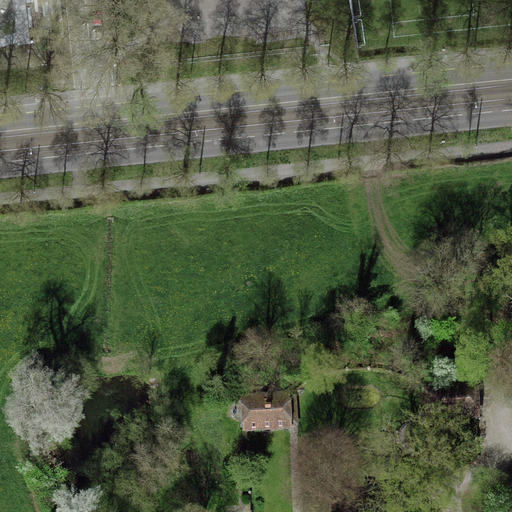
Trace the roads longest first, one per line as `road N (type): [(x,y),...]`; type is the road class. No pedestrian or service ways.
road 1 (primary): [(511,92),(102,134)]
road 2 (residential): [(89,0),(102,134)]
